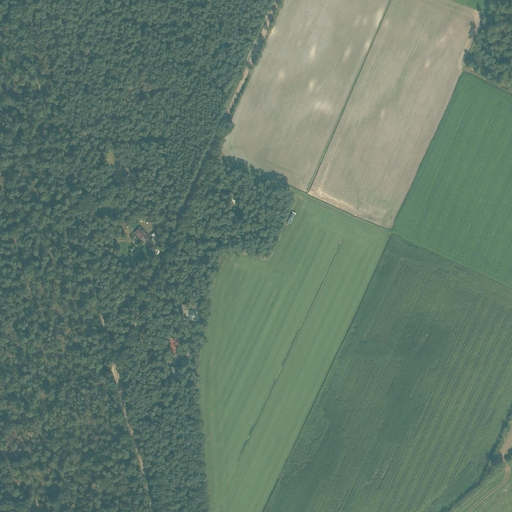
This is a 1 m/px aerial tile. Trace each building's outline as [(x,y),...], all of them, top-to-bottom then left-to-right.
[(228,206),(229,203),(231,203),(231,201),(233,201),(233,193),(226,193),(226,199),(223,199),(223,206),(228,206)] [(149,237),(140,228),(134,233),(142,243),(149,237)] [(222,236),(224,242),(233,239),(230,233),(222,236)] [(180,320),(193,321),(200,322),(200,318),(200,306),(191,306),(191,310),(188,310),(188,305),(181,305),(181,310),(180,310),(180,320)] [(177,339),(175,339),(170,339),(169,354),(177,354),(177,339)]
